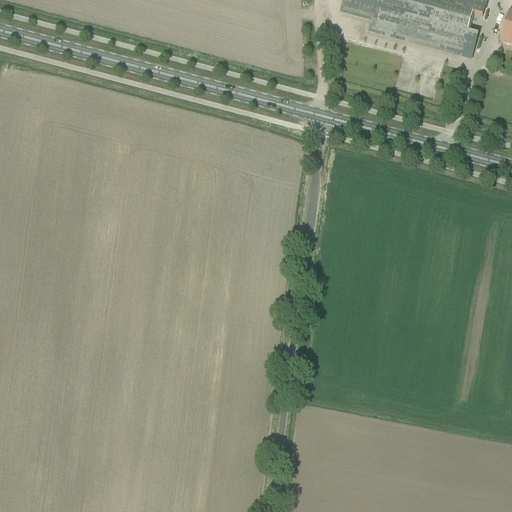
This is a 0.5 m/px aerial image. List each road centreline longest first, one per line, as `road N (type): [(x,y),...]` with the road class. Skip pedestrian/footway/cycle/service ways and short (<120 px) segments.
road 1 (unclassified): [(280,511),(320,117)]
road 2 (primary): [(320,117),(0,31)]
road 3 (primary): [(511,167),(320,117)]
